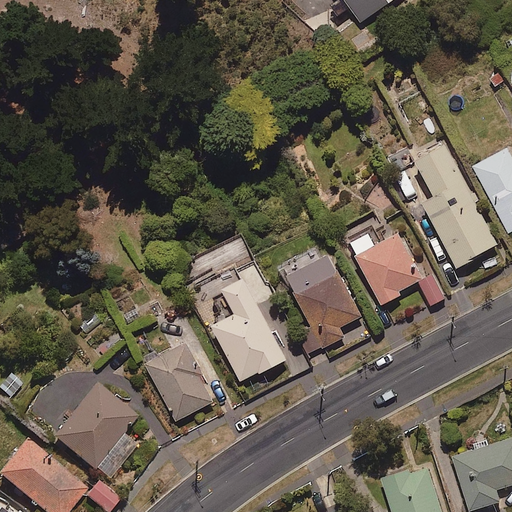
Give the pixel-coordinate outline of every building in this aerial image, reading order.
[(403,0),(343,0),(335,6),(343,18),(352,12),(363,27),(403,0)] [(482,18),(505,5),(502,0),(477,0),(473,3),(482,18)] [(504,245),(451,144),(418,161),(438,199),(426,205),(460,268),(504,245)] [(511,149),(511,150),(477,168),(511,235),(511,234),(511,149)] [(427,279),(404,233),(358,256),(384,307),(405,296),(402,291),(423,281),(427,279)] [(366,317),(335,255),(291,277),(326,348),(348,337),(343,328),(366,317)] [(449,299),(436,274),(423,281),(436,306),(449,299)] [(290,362),(251,281),(229,292),(241,317),(216,329),(243,384),(290,362)] [(209,375),(193,343),(149,365),(179,423),(218,403),(204,377),(209,375)] [(143,420),(99,385),(56,440),(100,474),(143,420)] [(511,487),(511,440),(455,457),(470,511),(473,511),(503,503),(500,491),(511,487)] [(71,511),(90,489),(29,442),(1,478),(44,511),(71,511)] [(394,511),(444,511),(432,470),(413,476),(411,470),(384,478),(394,511)] [(113,511),(123,500),(99,482),(87,498),(105,511),(113,511)]
